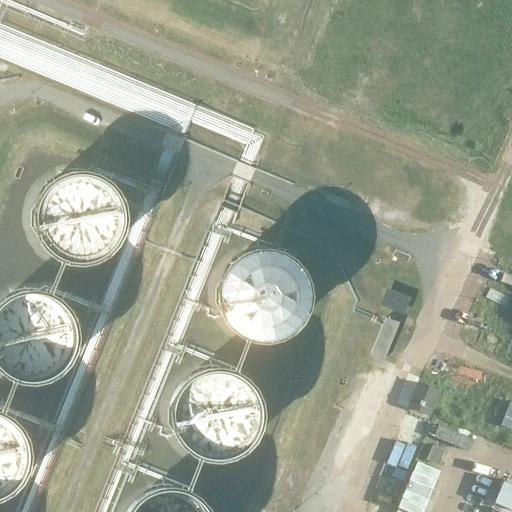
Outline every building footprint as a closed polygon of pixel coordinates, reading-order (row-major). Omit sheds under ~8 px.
[(108,187),(105,184),(102,182),(99,180),(97,178),(94,176),(90,175),(87,174),(84,173),(81,173),(77,173),(72,173),(69,173),(66,174),(62,175),(59,176),(56,177),(53,179),(50,180),(48,182),(45,185),(43,187),(41,190),(39,192),(37,195),(35,198),(34,201),(33,204),(32,208),(32,211),(31,214),(31,218),(31,221),(32,223),(32,226),(33,229),(33,231),(35,234),(35,236),(36,237),(38,240),(40,243),(41,244),(44,248),(48,251),(52,254),(56,257),(59,258),(62,259),(67,260),(72,261),(77,261),(82,261),(87,260),(92,258),(97,256),(101,253),(105,250),(108,246),(111,244),(113,241),(114,238),(115,237),(116,235),(117,232),(118,229),(119,227),(119,226),(119,222),(120,219),(120,216),(120,214),(119,211),(119,209),(118,206),(118,204),(117,201),(115,196),(112,192),(111,191),(109,188),(108,187)] [(295,269),(293,266),(291,264),(288,261),(286,259),(283,257),(280,255),(277,254),(273,252),(269,251),(266,251),(263,250),(259,250),(254,251),(249,252),(246,252),(243,254),(240,255),(237,257),(234,258),(230,262),(228,264),(224,268),(223,269),(222,272),(220,275),(219,278),(217,281),(216,284),(216,288),(215,291),(215,294),(215,298),(215,299),(216,303),(217,306),(217,309),(219,314),(222,318),(225,322),(228,326),(232,329),(236,332),(240,335),(243,336),(246,337),(251,338),(256,339),(261,339),(264,339),(268,338),(271,338),(276,336),(279,335),(283,332),(287,330),(292,325),(294,322),(296,319),(298,317),(300,314),(300,312),(301,309),(302,308),(303,305),(303,301),(304,300),(304,298),(304,295),(304,292),(304,290),(303,285),(302,280),(300,277),(299,274),(297,271),(296,270),(295,269)] [(71,331),(71,329),(70,325),(69,322),(68,319),(68,317),(67,316),(65,313),(63,310),(60,306),(58,304),(54,301),(50,298),(46,295),(43,294),(40,293),(35,292),(31,292),(26,291),(23,292),(18,292),(13,294),(9,295),(6,297),(1,300),(0,300),(0,370),(2,372),(5,374),(8,376),(13,378),(18,379),(21,380),(26,380),(31,380),(34,379),(38,379),(41,378),(46,376),(49,375),(51,373),(56,370),(58,368),(60,365),(61,364),(64,360),(66,357),(68,354),(68,352),(69,349),(70,348),(71,344),(71,341),(71,339),(72,334),(71,331)] [(401,311),(406,299),(389,293),(384,304),(401,311)] [(396,324),(385,320),(369,357),(381,362),(396,324)] [(443,357),(433,353),(425,373),(435,377),(443,357)] [(250,390),(247,386),(244,383),(242,381),(241,379),(237,376),(232,374),(229,372),(226,371),(223,370),(219,370),(214,369),(211,369),(208,369),(204,370),(201,370),(198,371),(195,372),(192,374),(189,375),(186,377),(182,380),(180,383),(177,385),(175,388),(174,391),(172,394),(171,397),(170,400),(169,403),(168,405),(168,408),(168,412),(168,415),(168,418),(168,420),(169,423),(169,425),(170,427),(171,430),(173,434),(174,436),(176,439),(179,443),(181,445),(182,446),(185,448),(187,450),(192,453),(195,454),(198,455),(201,456),(206,457),(211,458),(216,458),(221,457),(226,455),(230,454),(235,451),(238,450),(239,449),(240,448),(243,445),(244,444),(246,442),(249,438),(251,435),(252,433),(252,432),(254,429),(254,427),(255,424),(256,421),(256,419),(256,417),(256,414),(256,412),(256,409),(256,406),(255,404),(255,401),(253,398),(252,395),(250,390)] [(429,414),(439,391),(421,383),(411,406),(429,414)] [(511,429),(511,426),(511,401),(511,402),(502,425),(511,429)] [(23,445),(22,442),(21,439),(19,435),(17,431),(15,428),(13,426),(11,423),(9,422),(7,420),(3,417),(0,415),(0,494),(1,494),(4,492),(7,490),(11,487),(14,483),(16,480),(17,479),(19,476),(19,475),(21,472),(21,470),(23,465),(23,462),(24,460),(24,457),(24,455),(24,454),(24,450),(23,449),(23,445)] [(473,442),(439,428),(435,439),(469,452),(473,442)] [(439,464),(445,451),(433,445),(427,459),(439,464)] [(511,511),(511,489),(505,487),(497,507),(509,511),(511,511)] [(203,511),(201,507),(199,504),(195,501),(193,498),(189,495),(186,494),(184,493),(181,491),(178,490),(175,489),(170,489),(165,488),(162,488),(158,489),(155,489),(152,490),(147,492),(144,493),(141,495),(138,497),(134,500),(132,502),(129,506),(126,510),(125,511),(203,511)]
